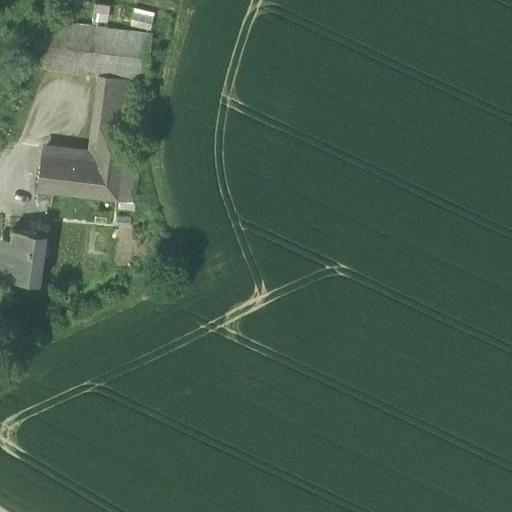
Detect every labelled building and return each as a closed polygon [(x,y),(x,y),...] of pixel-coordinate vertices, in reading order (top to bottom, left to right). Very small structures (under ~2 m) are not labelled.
[(92,22),(107,23),(109,2),(94,1),(92,22)] [(131,25),(152,27),(154,9),(133,7),(131,25)] [(135,80),(146,81),(153,34),(49,20),(42,67),(106,76),(135,80)] [(129,127),(135,80),(106,76),(99,123),(129,127)] [(99,123),(96,143),(126,147),(129,127),(99,123)] [(125,155),(126,147),(96,143),(94,157),(42,150),(37,188),(119,200),(125,155)] [(138,156),(125,155),(119,200),(138,202),(139,193),(135,192),(138,156)] [(0,276),(40,282),(40,280),(39,280),(46,235),(47,235),(47,233),(13,228),(12,230),(13,230),(11,247),(0,245),(0,276)] [(134,264),(157,266),(161,231),(137,228),(134,264)]
